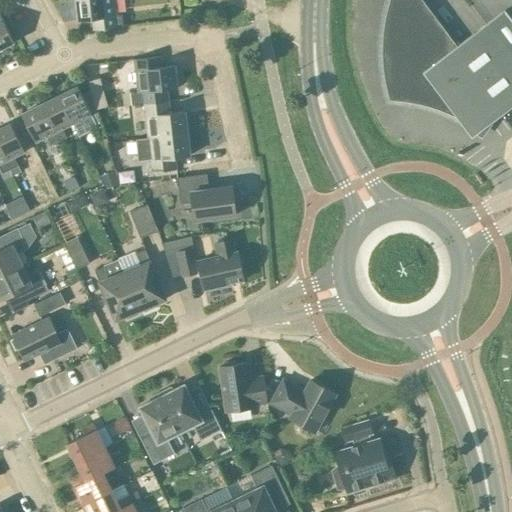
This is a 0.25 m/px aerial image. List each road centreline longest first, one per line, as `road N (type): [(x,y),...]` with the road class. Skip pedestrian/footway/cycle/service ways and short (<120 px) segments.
road 1 (residential): [(6,432),(250,318),(345,284)]
road 2 (secondary): [(376,214),(337,150),(320,97),(316,21)]
road 3 (secondary): [(489,511),(466,415),(430,327)]
road 4 (residential): [(242,162),(217,53),(198,35)]
road 5 (residential): [(63,52),(198,35)]
